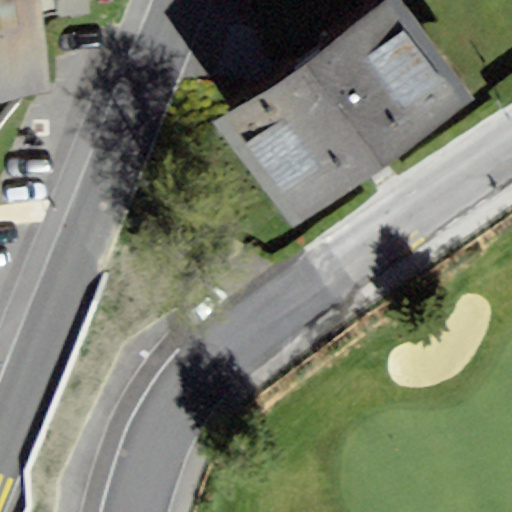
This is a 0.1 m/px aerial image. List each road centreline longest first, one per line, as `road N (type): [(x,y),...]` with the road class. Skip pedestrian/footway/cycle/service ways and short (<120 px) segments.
road 1 (residential): [(511,145),(237,334),(153,424),(108,511)]
road 2 (residential): [(174,0),(0,434)]
